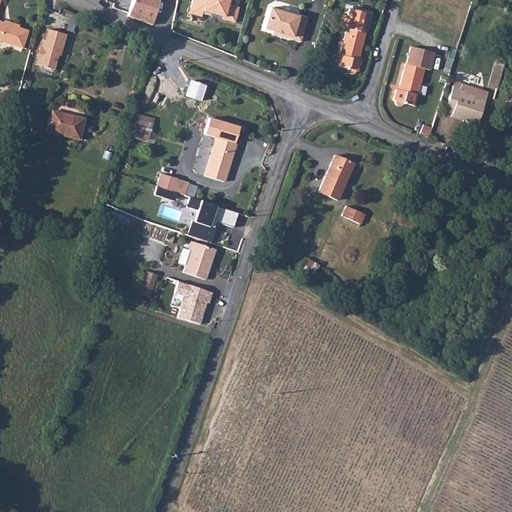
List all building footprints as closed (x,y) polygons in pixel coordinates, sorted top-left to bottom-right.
[(158,0),(132,0),(127,16),(151,25),(158,0)] [(192,0),(190,13),(202,16),(203,13),(235,22),(240,6),(228,3),(229,0),(192,0)] [(282,33),(281,35),(300,40),(306,17),(269,7),(264,28),(282,33)] [(355,72),(355,70),(359,71),(361,60),(358,59),(365,32),(363,32),(368,13),(349,8),(344,27),(345,27),(339,53),(341,54),(338,65),(348,68),(348,70),(348,72),(350,73),(351,74),(353,73),(355,72)] [(0,40),(21,48),(27,31),(17,28),(18,26),(4,21),(3,23),(0,22),(0,40)] [(65,34),(47,29),(44,40),(42,40),(40,46),(39,46),(36,57),(37,57),(42,59),(40,66),(53,70),(57,55),(59,56),(65,34)] [(402,104),(403,102),(411,104),(414,94),(416,94),(423,68),(429,70),(434,52),(411,46),(406,63),(405,63),(398,88),(396,88),(393,99),(395,100),(395,102),(396,104),(398,105),(400,105),(402,104)] [(487,86),(497,88),(503,64),(493,62),(487,86)] [(450,117),(468,122),(478,89),(461,84),(454,81),(445,112),(451,113),(450,117)] [(478,89),(468,122),(477,125),(487,93),(478,89)] [(83,118),(51,110),(45,131),(77,140),(83,118)] [(132,113),(129,137),(150,139),(153,116),(132,113)] [(238,128),(208,118),(203,135),(215,138),(203,175),(223,181),(235,145),(233,144),(238,128)] [(353,164),(334,155),(317,193),(336,201),(353,164)] [(160,173),(156,186),(183,195),(187,182),(160,173)] [(213,207),(187,198),(181,217),(190,220),(185,234),(210,243),(214,230),(206,227),(213,207)] [(363,214),(345,206),(341,215),(359,223),(363,214)] [(187,251),(189,252),(182,271),(204,279),(214,250),(190,242),(187,251)] [(306,258),(297,271),(308,279),(317,265),(306,258)] [(149,297),(156,274),(144,270),(136,293),(149,297)] [(211,293),(178,283),(174,294),(184,297),(177,318),(199,325),(205,303),(208,304),(211,293)]
